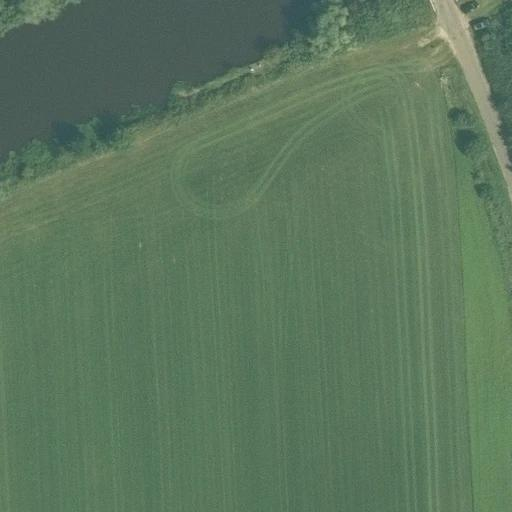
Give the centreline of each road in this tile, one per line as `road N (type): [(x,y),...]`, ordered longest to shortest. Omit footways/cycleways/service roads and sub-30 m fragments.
road 1 (track): [(498,0),(452,27),(0,210)]
road 2 (unclassified): [(511,178),(442,0)]
